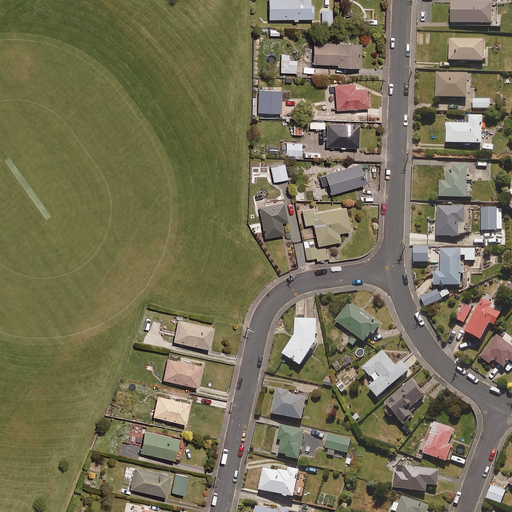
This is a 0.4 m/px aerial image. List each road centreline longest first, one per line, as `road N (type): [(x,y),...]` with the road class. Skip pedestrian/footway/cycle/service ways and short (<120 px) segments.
road 1 (residential): [(393,270),(313,279),(277,295),(264,316),(221,511)]
road 2 (residential): [(393,270),(401,0)]
road 3 (residential): [(502,404),(447,368),(413,322),(393,270)]
